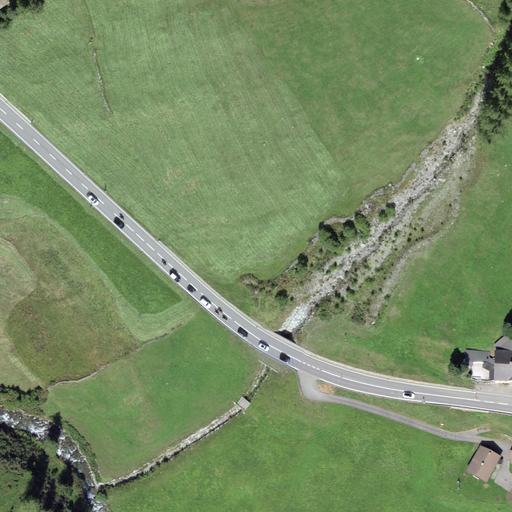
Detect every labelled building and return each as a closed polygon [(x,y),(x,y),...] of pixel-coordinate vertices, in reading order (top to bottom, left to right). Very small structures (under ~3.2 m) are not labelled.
[(0,0),(0,8),(10,3),(8,0),(0,0)] [(493,345),(498,350),(511,350),(511,333),(511,332),(493,345)] [(495,349),(493,380),(511,381),(511,350),(498,350),(495,349)] [(490,351),(465,350),(464,365),(473,366),(473,362),(489,362),(490,351)] [(486,482),(500,456),(480,445),(466,470),(486,482)]
